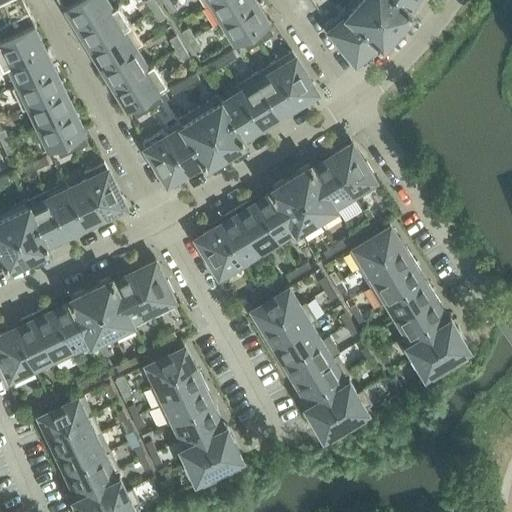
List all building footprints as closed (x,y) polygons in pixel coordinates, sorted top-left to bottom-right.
[(77,0),(67,6),(68,8),(67,9),(68,11),(69,10),(74,18),(74,19),(75,21),(75,20),(79,27),(112,7),(111,6),(107,0),(77,0)] [(155,0),(146,0),(152,9),(159,5),(155,0)] [(172,0),(167,0),(164,2),(171,12),(177,8),(172,0)] [(211,0),(212,0),(223,19),(254,0),(211,0)] [(257,2),(258,2),(257,0),(256,1),(255,0),(254,0),(223,19),(235,39),(268,20),(263,12),(264,12),(263,10),(262,10),(257,2)] [(368,0),(349,0),(343,7),(348,13),(349,12),(383,42),(397,26),(368,0)] [(400,0),(368,0),(397,26),(412,10),(400,0)] [(400,0),(412,10),(412,9),(410,7),(411,6),(410,5),(413,0),(400,0)] [(111,6),(112,7),(79,27),(80,28),(79,28),(80,30),(81,29),(86,38),(85,38),(86,40),(87,39),(91,46),(131,22),(118,2),(111,6)] [(159,5),(152,9),(158,19),(165,15),(159,5)] [(325,21),(330,28),(356,59),(379,41),(380,42),(380,41),(383,43),(383,42),(349,12),(348,13),(343,7),(325,21)] [(92,47),(91,48),(92,49),(93,49),(98,57),(97,58),(98,59),(99,59),(103,66),(136,46),(136,47),(143,42),(131,22),(91,46),(92,47)] [(40,39),(41,38),(41,37),(40,37),(35,28),(36,28),(36,26),(35,27),(34,24),(0,40),(0,60),(3,67),(10,63),(10,62),(44,46),(40,39)] [(256,33),(260,40),(273,32),(269,25),(256,33)] [(189,26),(182,30),(188,41),(195,36),(189,26)] [(256,33),(243,41),(247,48),(260,40),(256,33)] [(176,34),(170,38),(176,48),(183,44),(176,34)] [(195,36),(188,41),(194,51),(201,47),(195,36)] [(183,44),(176,48),(182,58),(189,54),(183,44)] [(50,58),(45,49),(46,48),(45,47),(44,47),(44,46),(10,62),(10,63),(19,82),(19,83),(54,66),(50,59),(51,59),(50,57),(50,58)] [(103,66),(104,67),(103,67),(104,69),(105,68),(110,77),(109,77),(110,79),(111,78),(115,85),(148,65),(147,64),(136,47),(136,46),(103,66)] [(219,56),(224,63),(237,55),(232,48),(219,56)] [(276,66),(297,101),(316,89),(292,48),(271,61),(275,67),(276,66)] [(219,56),(206,64),(210,71),(224,63),(219,56)] [(116,86),(115,87),(116,88),(117,88),(122,96),(121,97),(122,98),(123,98),(128,105),(167,81),(154,60),(147,64),(148,65),(115,85),(116,86)] [(258,77),(258,78),(281,116),(292,109),(290,106),(297,101),(276,66),(275,67),(271,61),(255,71),(258,77)] [(55,69),(56,69),(55,67),(54,68),(54,66),(19,83),(19,82),(12,86),(23,108),(30,104),(29,103),(64,87),(60,80),(61,80),(60,78),(59,78),(55,69)] [(182,78),(187,86),(200,78),(195,70),(182,78)] [(281,116),(258,78),(258,77),(255,71),(235,83),(238,89),(239,89),(260,124),(268,119),(270,122),(281,116)] [(182,78),(169,86),(173,94),(187,86),(182,78)] [(69,99),(65,90),(66,90),(65,88),(64,88),(64,87),(29,103),(30,104),(39,123),(39,124),(73,108),(70,101),(71,100),(70,98),(69,99)] [(245,138),(243,135),(244,135),(244,134),(260,124),(239,89),(238,89),(221,100),(244,138),(245,138)] [(217,92),(198,104),(226,150),(244,138),(221,100),(217,92)] [(145,101),(150,108),(163,100),(158,93),(145,101)] [(145,101),(132,109),(137,116),(150,108),(145,101)] [(198,104),(179,116),(183,123),(184,123),(207,161),(226,150),(198,104)] [(75,111),(76,110),(75,109),(74,109),(73,108),(39,124),(39,123),(32,127),(42,149),(84,129),(80,121),(81,121),(80,119),(79,120),(75,111)] [(166,133),(165,134),(187,169),(204,158),(204,159),(205,159),(206,161),(207,161),(184,123),(183,123),(166,133)] [(143,139),(146,146),(167,180),(187,169),(165,134),(166,133),(162,127),(143,139)] [(4,128),(0,129),(0,137),(2,142),(9,138),(4,128)] [(70,142),(74,149),(88,143),(84,135),(70,142)] [(9,138),(2,142),(7,153),(15,149),(9,138)] [(351,191),(355,198),(378,184),(372,175),(375,173),(367,160),(364,162),(352,141),(330,154),(352,191),(351,191)] [(70,142),(56,149),(60,156),(74,149),(70,142)] [(31,161),(35,168),(49,161),(45,154),(31,161)] [(335,203),(334,202),(351,191),(352,191),(330,154),(313,165),(312,164),(311,164),(310,162),(309,162),(334,203),(335,203)] [(31,161),(18,167),(21,175),(35,168),(31,161)] [(300,173),(293,177),(316,215),(317,214),(334,203),(309,162),(298,169),(300,173)] [(107,167),(87,177),(105,213),(125,204),(107,167)] [(0,175),(0,184),(10,180),(6,173),(0,175)] [(68,185),(67,186),(87,226),(99,220),(97,217),(105,213),(87,177),(68,185)] [(297,225),(296,225),(300,232),(320,220),(317,214),(316,215),(293,177),(286,181),(284,178),(272,185),(297,225)] [(67,186),(68,185),(65,179),(44,189),(47,196),(48,195),(66,232),(73,228),(75,232),(87,226),(67,186)] [(273,189),(256,199),(278,236),(279,235),(296,225),(297,225),(272,185),(271,185),(273,187),(272,188),(273,189)] [(29,204),(29,205),(48,245),(49,244),(48,242),(48,240),(66,232),(48,195),(47,196),(29,204)] [(29,205),(29,204),(26,196),(5,206),(27,251),(34,247),(36,251),(48,245),(29,205)] [(260,247),(259,248),(263,254),(283,242),(279,235),(278,236),(256,199),(249,204),(247,201),(236,207),(260,247)] [(5,206),(0,208),(0,244),(9,264),(21,258),(19,254),(27,251),(5,206)] [(226,217),(219,222),(241,258),(242,258),(259,248),(260,247),(236,207),(224,214),(226,217)] [(370,221),(374,227),(384,220),(380,215),(370,221)] [(370,221),(360,227),(363,233),(374,227),(370,221)] [(219,222),(197,235),(210,256),(208,257),(216,271),(218,269),(223,278),(246,264),(242,258),(241,258),(219,222)] [(390,224),(348,249),(359,267),(401,242),(390,224)] [(344,237),(333,243),(337,249),(347,243),(344,237)] [(376,281),(413,258),(407,248),(405,249),(401,242),(359,267),(371,285),(377,281),(376,281)] [(333,243),(323,250),(326,255),(337,249),(333,243)] [(0,263),(6,261),(6,262),(7,261),(8,264),(9,264),(0,244),(0,263)] [(155,258),(132,269),(150,308),(149,308),(153,315),(177,303),(172,294),(174,293),(168,279),(166,280),(155,258)] [(418,269),(419,268),(413,258),(376,281),(377,281),(371,285),(381,302),(387,299),(387,298),(422,276),(418,269)] [(307,259),(296,266),(300,272),(310,265),(307,259)] [(296,266),(286,272),(290,278),(300,272),(296,266)] [(334,268),(329,272),(335,282),(341,278),(334,268)] [(111,275),(110,275),(134,324),(153,315),(149,308),(150,308),(132,269),(114,278),(113,277),(112,277),(111,275)] [(324,274),(318,278),(324,288),(330,285),(324,274)] [(98,281),(100,284),(93,288),(112,328),(116,334),(135,325),(134,324),(110,275),(98,281)] [(422,276),(387,298),(387,299),(398,315),(435,293),(428,283),(427,284),(422,276)] [(341,278),(335,282),(341,292),(347,289),(341,278)] [(260,288),(263,294),(273,288),(270,282),(260,288)] [(330,285),(324,288),(331,299),(336,295),(330,285)] [(299,304),(299,303),(288,286),(253,307),(264,325),(299,304)] [(83,288),(71,294),(95,344),(116,334),(112,328),(93,288),(85,292),(83,288)] [(260,288),(249,295),(253,300),(263,294),(260,288)] [(443,311),(440,306),(439,304),(441,303),(435,293),(398,315),(408,332),(408,333),(443,311)] [(72,297),(71,297),(72,298),(54,307),(75,352),(94,343),(95,344),(71,294),(72,297)] [(264,325),(269,332),(267,334),(273,344),(310,321),(310,322),(317,318),(305,299),(299,303),(299,304),(264,325)] [(356,303),(350,306),(356,317),(362,313),(356,303)] [(33,313),(53,355),(52,355),(55,362),(75,352),(54,307),(46,311),(44,307),(33,313)] [(345,309),(339,313),(346,323),(351,320),(345,309)] [(402,336),(405,342),(402,344),(410,358),(459,329),(451,316),(450,317),(449,315),(447,317),(443,311),(408,333),(408,332),(402,336)] [(21,318),(22,322),(15,326),(33,364),(34,364),(52,355),(53,355),(33,313),(21,318)] [(362,313),(356,317),(363,327),(368,324),(362,313)] [(351,320),(346,323),(352,334),(358,330),(351,320)] [(310,321),(273,344),(279,354),(281,353),(286,360),(321,338),(310,322),(310,321)] [(0,354),(2,359),(0,359),(0,360),(6,374),(8,373),(13,382),(37,370),(34,364),(33,364),(15,326),(0,332),(0,354)] [(468,351),(464,345),(466,343),(465,342),(466,341),(459,329),(410,358),(419,372),(422,370),(426,376),(444,365),(445,368),(457,361),(455,358),(468,351)] [(165,340),(168,346),(179,340),(176,334),(165,340)] [(286,360),(290,367),(288,368),(294,378),(331,356),(331,355),(321,338),(286,360)] [(377,338),(371,341),(377,351),(383,348),(377,338)] [(165,340),(154,345),(157,351),(168,346),(165,340)] [(184,344),(147,362),(156,381),(194,364),(184,344)] [(366,344),(361,348),(367,358),(373,354),(366,344)] [(383,348),(377,351),(384,362),(389,358),(383,348)] [(331,356),(294,378),(301,389),(302,387),(307,395),(342,373),(342,374),(349,370),(337,351),(331,355),(331,356)] [(126,358),(129,364),(140,359),(137,353),(126,358)] [(373,354),(367,358),(373,368),(379,365),(373,354)] [(126,358),(115,364),(118,370),(129,364),(126,358)] [(156,381),(150,384),(159,403),(204,381),(199,370),(197,371),(194,364),(156,381)] [(87,377),(90,383),(101,378),(98,372),(87,377)] [(309,403),(308,404),(315,416),(357,391),(357,390),(349,377),(345,379),(342,374),(342,373),(307,395),(310,400),(308,402),(309,403)] [(390,378),(396,388),(402,385),(396,374),(390,378)] [(121,376),(115,378),(120,389),(126,387),(121,376)] [(87,377),(76,382),(79,388),(90,383),(87,377)] [(390,378),(384,381),(391,391),(396,388),(390,378)] [(110,381),(104,384),(109,395),(115,392),(110,381)] [(208,393),(209,392),(204,381),(159,403),(168,422),(174,419),(174,418),(211,401),(208,393)] [(363,386),(357,390),(357,391),(315,416),(323,429),(324,428),(325,430),(327,428),(331,434),(343,427),(344,429),(356,422),(355,420),(372,409),(369,403),(372,401),(363,386)] [(48,396),(51,402),(62,397),(59,391),(48,396)] [(48,396),(37,401),(40,407),(51,402),(48,396)] [(86,415),(86,414),(77,396),(40,414),(49,433),(86,415)] [(134,401),(127,404),(133,415),(139,412),(134,401)] [(211,401),(174,418),(174,419),(183,437),(220,419),(211,401)] [(122,407),(116,410),(122,421),(128,418),(122,407)] [(86,414),(86,415),(49,433),(53,440),(51,441),(56,452),(95,433),(96,434),(102,431),(93,411),(86,414)] [(139,412),(133,415),(138,426),(144,423),(139,412)] [(128,418),(122,421),(127,432),(133,429),(128,418)] [(186,442),(182,444),(189,458),(189,459),(233,438),(227,424),(226,425),(225,423),(223,425),(220,419),(183,437),(186,442)] [(95,433),(56,452),(61,463),(63,462),(67,469),(104,452),(104,451),(96,434),(95,433)] [(151,438),(145,441),(150,452),(156,449),(151,438)] [(189,458),(182,461),(190,477),(193,475),(197,482),(215,473),(216,475),(228,469),(227,467),(240,461),(237,454),(239,453),(239,451),(240,451),(233,438),(189,459),(189,458)] [(140,444),(134,446),(139,457),(145,454),(140,444)] [(104,452),(67,469),(76,488),(113,470),(113,471),(120,468),(110,448),(104,451),(104,452)] [(156,449),(150,452),(156,463),(162,460),(156,449)] [(145,454),(139,457),(144,468),(150,465),(145,454)] [(79,494),(76,495),(77,496),(76,497),(82,510),(126,488),(119,474),(116,476),(113,471),(113,470),(76,488),(79,494)] [(160,479),(166,490),(171,488),(166,476),(160,479)] [(160,479),(154,482),(160,493),(166,490),(160,479)] [(126,488),(82,510),(82,511),(132,511),(140,509),(136,502),(140,501),(133,485),(126,488)]
